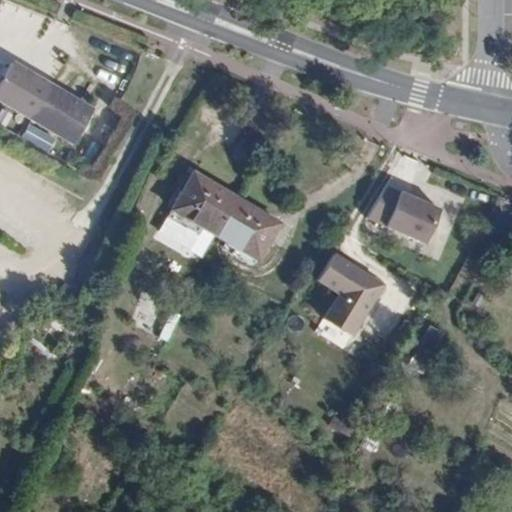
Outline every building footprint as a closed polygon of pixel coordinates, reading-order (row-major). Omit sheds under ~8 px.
[(0,105),(67,143),(86,108),(6,64),(0,73),(0,105)] [(212,237),(233,201),(183,172),(173,189),(180,193),(169,212),(212,237)] [(379,227),(395,192),(382,187),(366,220),(379,227)] [(435,211),(395,192),(379,227),(419,245),(435,211)] [(282,230),(233,201),(212,237),(257,263),(267,245),(272,247),(282,230)] [(377,287),(326,256),(309,283),(335,298),(341,287),(370,303),(377,287)] [(341,287),(335,298),(321,321),(349,338),(370,303),(341,287)] [(22,333),(32,320),(33,318),(22,311),(12,325),(22,333)] [(31,343),(48,355),(64,334),(46,322),(31,343)]
